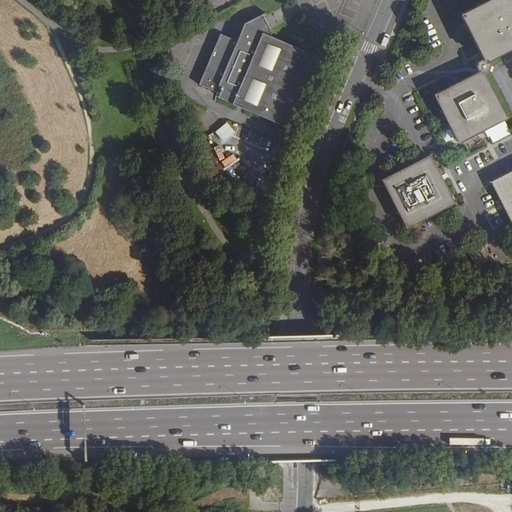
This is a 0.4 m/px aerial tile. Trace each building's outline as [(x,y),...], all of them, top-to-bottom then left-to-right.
[(478,71),(434,94),(457,139),(465,141),(507,119),(484,74),(489,71),(490,66),(488,61),(511,48),(511,0),(482,0),(460,11),(484,59),(481,60),(479,62),(478,64),(477,67),(478,71)] [(232,43),(217,37),(196,88),(213,95),(211,99),(280,130),(312,59),(266,39),(267,36),(258,17),(238,26),(232,43)] [(381,110),(375,113),(378,120),(385,116),(381,110)] [(441,133),(446,142),(455,137),(450,128),(441,133)] [(432,159),(384,183),(409,232),(456,208),(432,159)] [(511,170),(491,181),(511,220),(511,170)] [(485,246),(469,254),(477,270),(494,261),(485,246)] [(273,499),(273,490),(261,491),(261,499),(273,499)]
